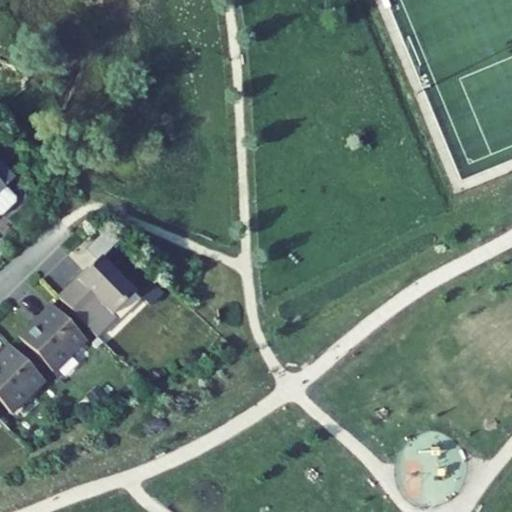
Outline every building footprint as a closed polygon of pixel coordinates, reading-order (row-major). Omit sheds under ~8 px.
[(0,181),(6,188),(14,179),(0,164),(0,181)] [(6,188),(0,181),(0,216),(2,217),(16,203),(16,198),(6,188)] [(120,242),(106,230),(86,250),(97,262),(101,258),(102,259),(120,242)] [(78,281),(60,300),(97,338),(116,319),(113,315),(135,294),(102,259),(101,258),(97,262),(77,281),(78,281)] [(18,338),(54,374),(87,342),(52,307),(34,325),(32,324),(18,338)] [(10,348),(0,357),(0,402),(12,415),(45,383),(10,348)]
